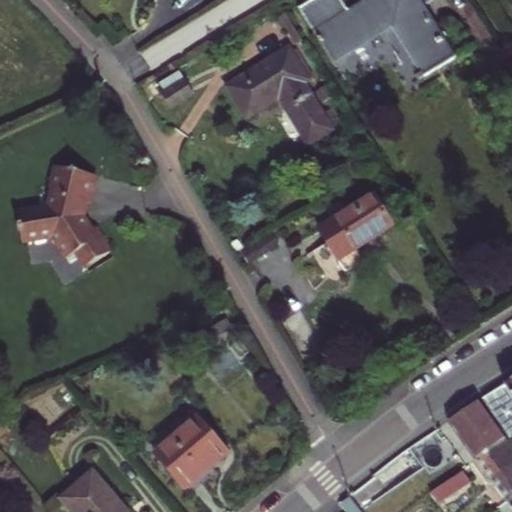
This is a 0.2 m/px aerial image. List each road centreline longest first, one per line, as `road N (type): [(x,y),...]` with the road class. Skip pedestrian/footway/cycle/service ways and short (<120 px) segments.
road 1 (residential): [(46,0),(117,78),(349,464)]
road 2 (residential): [(349,464),(511,350)]
road 3 (unknown): [(428,403),(507,511)]
